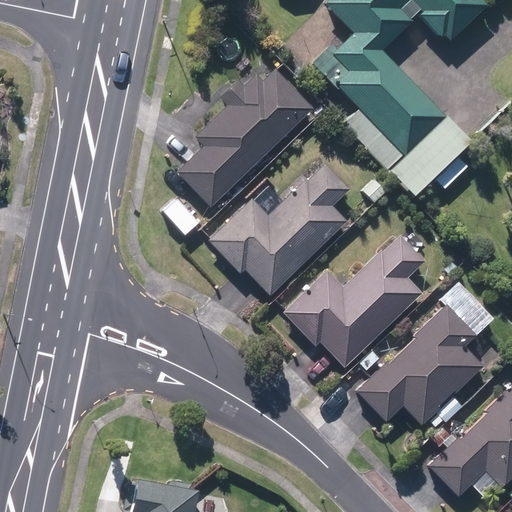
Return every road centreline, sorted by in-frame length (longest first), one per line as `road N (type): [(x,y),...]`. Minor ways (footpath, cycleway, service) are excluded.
road 1 (secondary): [(68,288),(66,246),(104,25)]
road 2 (residential): [(369,511),(275,416),(200,373)]
road 3 (residential): [(68,288),(138,315),(200,373)]
road 4 (secondary): [(18,511),(52,363)]
road 5 (residential): [(200,373),(52,363)]
